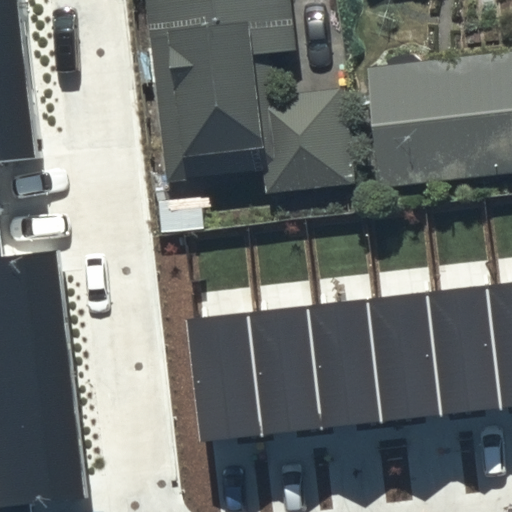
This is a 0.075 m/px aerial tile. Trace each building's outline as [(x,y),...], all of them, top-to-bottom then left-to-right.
[(0,0),(0,511),(31,511),(30,505),(89,498),(59,249),(1,256),(0,249),(0,161),(41,157),(22,0),(0,0)] [(152,0),(171,172),(267,162),(269,183),(359,173),(348,79),(280,86),(275,41),(300,39),(295,0),(152,0)] [(511,47),(374,60),(385,177),(511,165),(511,47)] [(511,282),(190,320),(205,442),(511,405),(511,282)] [(401,464),(404,511),(494,511),(491,457),(401,464)]
